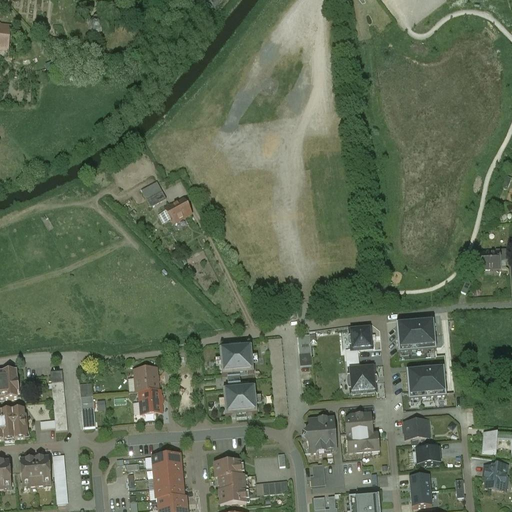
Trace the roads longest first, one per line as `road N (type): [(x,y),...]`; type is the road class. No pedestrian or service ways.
road 1 (residential): [(470,511),(462,423),(449,413),(389,417)]
road 2 (residential): [(303,511),(298,461),(282,439),(252,431),(196,435)]
